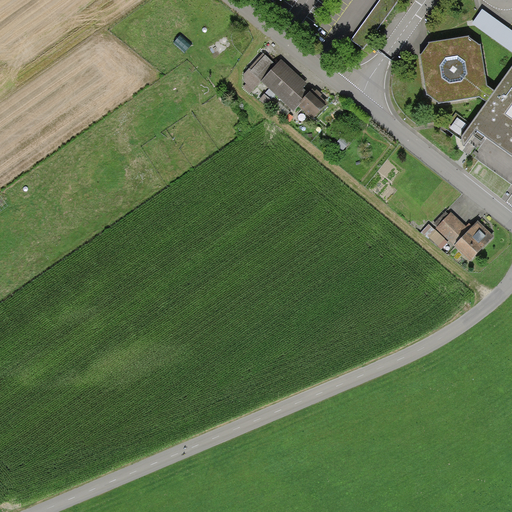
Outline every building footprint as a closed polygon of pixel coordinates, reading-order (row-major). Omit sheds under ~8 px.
[(380,0),(352,40),(364,49),(398,0),(380,0)] [(473,24),(511,51),(511,31),(482,11),(473,24)] [(487,138),(511,155),(511,68),(495,93),(486,87),(481,46),(480,46),(469,39),(469,38),(429,43),(429,45),(422,56),(420,56),(426,95),(428,95),(439,103),(439,104),(480,98),(488,103),(462,136),(463,145),(465,147),(462,150),(469,156),(473,150),(481,146),(487,138)] [(244,75),(244,82),(247,84),(244,87),(250,93),(261,81),(270,90),(260,100),(267,106),(271,101),(277,106),(273,109),(283,118),(292,109),(294,111),(299,105),(313,118),(327,103),(321,97),(323,95),(317,89),(316,91),(313,89),(309,93),(304,88),(308,84),(281,59),(276,64),(264,53),(244,75)] [(460,134),(468,124),(459,117),(451,127),(460,134)] [(438,227),(436,229),(469,261),(493,236),(478,221),(472,226),(469,223),(466,227),(451,212),(449,214),(446,211),(434,223),(438,227)]
